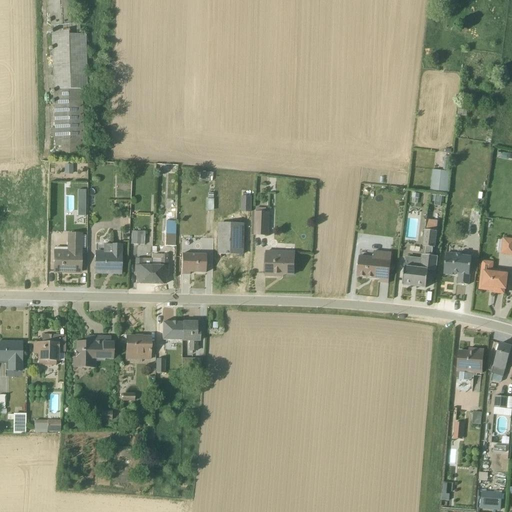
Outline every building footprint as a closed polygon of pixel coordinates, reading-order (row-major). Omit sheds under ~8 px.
[(49,0),(54,136),(60,135),(60,155),(79,155),(78,136),(84,135),(80,21),(71,21),(70,0),(49,0)] [(430,192),(447,193),(450,158),(444,158),(442,172),(432,171),(430,192)] [(212,179),(212,174),(208,173),(208,174),(206,174),(206,173),(202,173),(199,173),(198,174),(197,175),(195,175),(194,181),(199,182),(199,183),(207,183),(207,182),(209,182),(210,179),(212,179)] [(249,192),(241,192),(241,198),(240,198),(240,213),(250,213),(251,198),(249,198),(249,192)] [(419,195),(411,194),(411,199),(411,204),(417,205),(419,195)] [(434,207),(440,207),(440,204),(442,205),(443,197),(433,196),(432,202),(434,203),(434,207)] [(265,210),(255,209),(255,213),(254,213),(253,237),(268,237),(269,214),(265,213),(265,210)] [(173,214),(165,214),(164,247),(173,247),(174,223),(173,223),(173,214)] [(220,255),(226,255),(226,256),(228,256),(228,255),(242,256),(242,225),(242,217),(232,217),(231,225),(220,225),(220,255)] [(431,257),(432,249),(434,249),(437,222),(426,221),(424,231),(423,231),(421,247),(422,247),(421,256),(420,256),(419,270),(404,268),(401,286),(425,289),(427,272),(436,272),(437,258),(431,257)] [(3,228),(3,252),(23,252),(23,228),(3,228)] [(143,233),(131,232),(130,245),(143,246),(143,233)] [(79,274),(80,235),(66,235),(66,249),(53,249),(53,273),(79,274)] [(511,240),(502,239),(500,256),(511,257),(511,240)] [(119,275),(120,246),(109,245),(109,253),(94,252),(94,274),(119,275)] [(265,252),(265,277),(282,278),(282,276),(293,276),(294,253),(265,252)] [(358,257),(356,278),(379,280),(379,284),(387,285),(391,254),(373,252),(373,253),(372,259),(358,257)] [(461,256),(445,254),(443,275),(452,276),(452,274),(458,275),(457,285),(467,286),(470,258),(461,257),(461,256)] [(151,255),(150,285),(164,285),(164,277),(166,277),(166,256),(151,255)] [(181,255),(180,276),(188,276),(188,274),(204,274),(204,256),(181,255)] [(136,285),(150,285),(151,260),(134,260),(134,276),(136,277),(136,285)] [(493,263),(482,262),(479,290),(489,291),(489,288),(494,289),(494,294),(502,295),(503,290),(504,290),(506,272),(492,270),(493,263)] [(161,324),(161,342),(181,342),(181,324),(161,324)] [(188,352),(196,352),(197,343),(198,343),(198,333),(195,332),(195,324),(181,324),(181,343),(188,343),(188,352)] [(36,355),(37,362),(37,367),(54,367),(54,363),(58,363),(58,353),(63,353),(64,337),(45,337),(41,337),(40,344),(33,344),(32,355),(36,355)] [(71,358),(71,369),(94,369),(95,363),(103,363),(103,361),(112,361),(112,346),(109,346),(109,338),(83,338),(83,343),(75,343),(75,358),(71,358)] [(149,339),(125,338),(125,361),(149,361),(149,339)] [(6,372),(20,373),(20,344),(0,343),(0,363),(6,363),(6,372)] [(490,381),(498,384),(500,383),(501,378),(502,378),(511,348),(499,345),(490,375),(492,375),(490,381)] [(456,380),(457,380),(457,381),(468,382),(468,381),(470,381),(470,379),(472,379),(473,377),(476,377),(476,375),(480,376),(482,352),(468,350),(467,353),(458,353),(456,380)] [(155,360),(155,374),(164,374),(164,360),(155,360)] [(199,372),(199,360),(181,360),(181,371),(199,372)] [(494,397),(492,416),(510,418),(511,399),(494,397)] [(111,413),(100,412),(100,422),(110,422),(111,413)] [(481,414),(472,413),(471,425),(480,426),(481,414)] [(12,434),(24,434),(25,415),(12,415),(12,416),(7,416),(7,421),(12,421),(12,434)] [(33,434),(46,435),(46,421),(33,421),(33,434)] [(46,421),(46,433),(59,434),(59,422),(46,421)] [(453,440),(461,441),(463,424),(454,424),(453,440)] [(487,474),(478,473),(477,482),(486,483),(487,474)] [(446,484),(443,484),(442,495),(440,495),(440,502),(448,502),(449,495),(445,495),(446,484)] [(480,493),(479,510),(500,511),(500,504),(502,504),(503,499),(501,499),(501,498),(502,498),(502,495),(501,495),(501,494),(480,493)]
